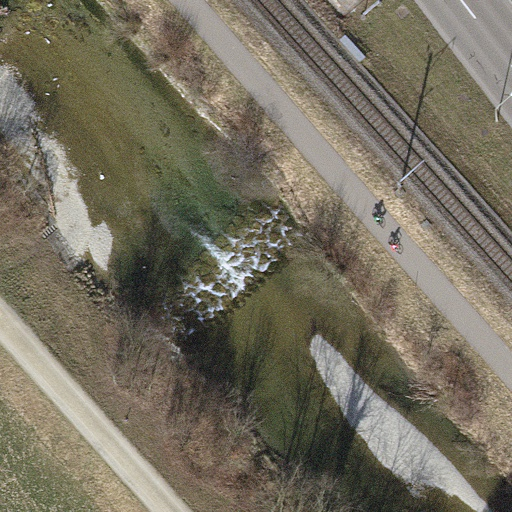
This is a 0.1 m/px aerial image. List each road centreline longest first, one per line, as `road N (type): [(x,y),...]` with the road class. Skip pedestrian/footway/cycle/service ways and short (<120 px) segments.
road 1 (track): [(173,0),(511,381)]
road 2 (track): [(170,511),(0,325)]
